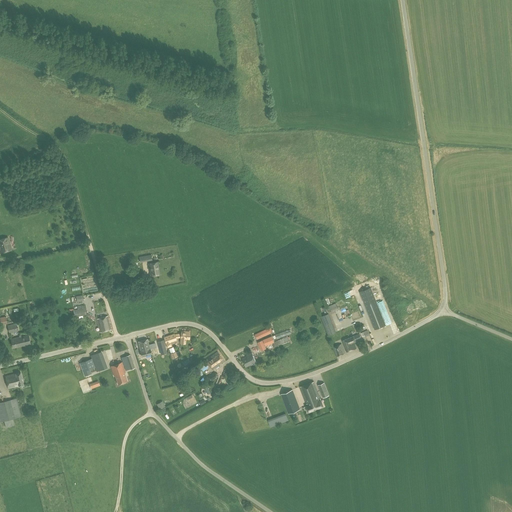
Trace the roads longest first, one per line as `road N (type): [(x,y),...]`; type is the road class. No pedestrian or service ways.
road 1 (unclassified): [(127,335),(191,323),(243,373),(267,383),(337,364),(440,310)]
road 2 (unclassified): [(440,310),(445,293),(404,0)]
road 3 (unclassified): [(269,511),(195,459),(152,411),(127,335)]
road 4 (track): [(0,108),(63,154),(88,240)]
road 5 (unclassified): [(0,366),(127,335)]
